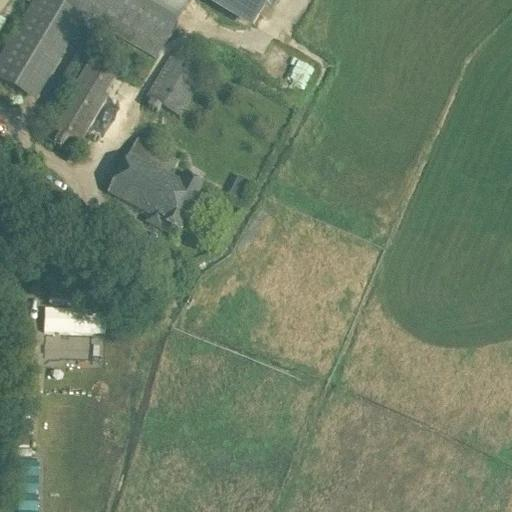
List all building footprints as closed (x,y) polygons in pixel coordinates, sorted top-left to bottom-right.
[(0,83),(34,104),(84,21),(47,0),(33,0),(0,55),(0,83)] [(53,0),(155,60),(190,0),(207,0),(252,26),(267,0),(53,0)] [(179,120),(203,81),(210,69),(175,49),(145,100),(179,120)] [(72,158),(117,81),(119,77),(90,60),(43,141),(72,158)] [(176,163),(136,142),(107,194),(148,217),(144,223),(172,239),(176,232),(178,233),(203,187),(185,177),(181,184),(168,177),(176,163)] [(0,156),(0,201),(41,226),(61,193),(0,156)] [(96,217),(83,242),(111,256),(124,231),(96,217)] [(153,284),(147,299),(160,304),(166,289),(167,290),(177,267),(165,261),(155,284),(153,284)] [(52,326),(95,327),(95,316),(53,315),(52,326)]
